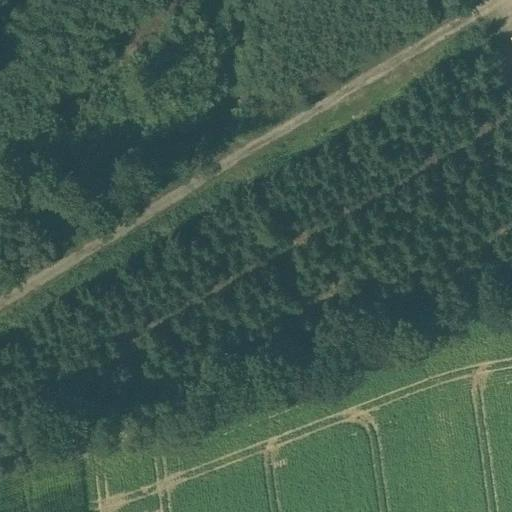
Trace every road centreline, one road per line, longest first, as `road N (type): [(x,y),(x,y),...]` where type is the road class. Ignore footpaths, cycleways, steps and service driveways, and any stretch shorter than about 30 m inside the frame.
road 1 (track): [(481,0),(0,292)]
road 2 (track): [(0,98),(81,0)]
